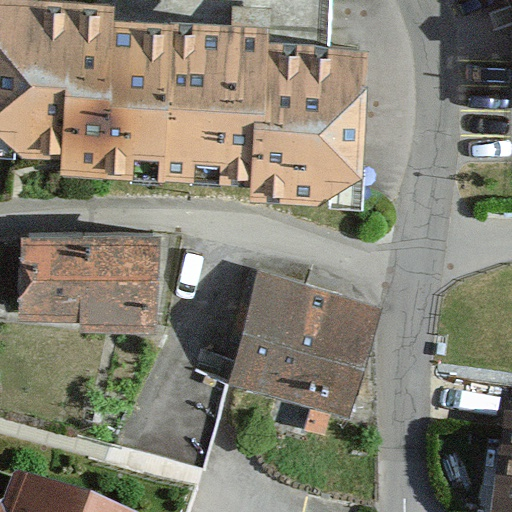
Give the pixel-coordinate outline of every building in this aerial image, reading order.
[(253,198),(365,202),(370,51),(331,50),(269,48),(270,27),(114,22),(114,3),(99,2),(31,0),(0,0),(0,151),(68,153),(67,174),(254,180),(253,198)] [(99,0),(99,2),(114,3),(114,22),(270,27),(269,48),(331,50),(333,0),(99,0)] [(164,337),(168,238),(22,237),(19,319),(80,319),(81,335),(164,337)] [(353,419),(385,311),(262,275),(230,383),(353,419)] [(511,511),(511,417),(511,418),(496,511),(511,511)] [(1,499),(0,498),(0,511),(126,511),(12,469),(1,499)]
